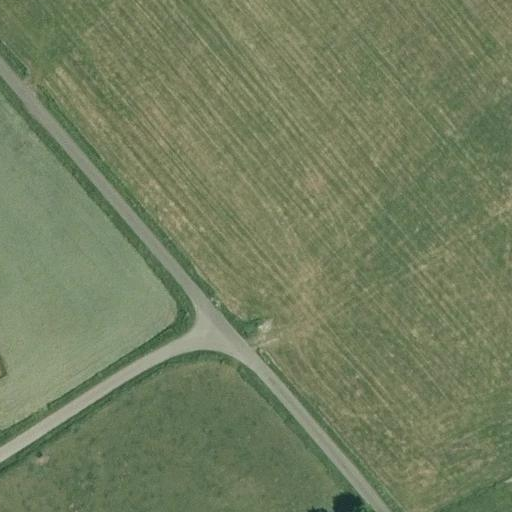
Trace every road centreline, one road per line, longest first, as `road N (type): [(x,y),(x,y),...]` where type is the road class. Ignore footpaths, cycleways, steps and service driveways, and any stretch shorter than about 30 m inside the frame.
road 1 (unclassified): [(217,323),(0,71)]
road 2 (unclassified): [(0,457),(217,323)]
road 3 (unclassified): [(376,511),(217,323)]
